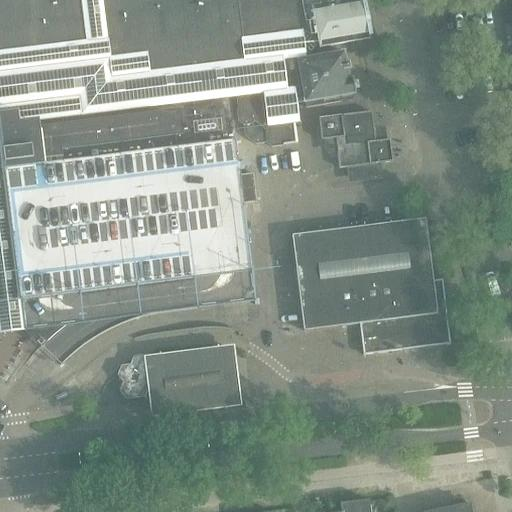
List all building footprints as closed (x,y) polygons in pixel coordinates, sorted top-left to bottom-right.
[(0,0),(0,43),(1,55),(30,52),(23,0),(0,0)] [(23,0),(30,52),(89,44),(83,0),(23,0)] [(99,0),(108,61),(146,57),(147,68),(159,66),(160,75),(234,66),(233,57),(245,55),(244,45),(242,45),(236,0),(99,0)] [(236,0),(242,45),(244,45),(281,40),(277,4),(276,0),(236,0)] [(276,0),(277,4),(301,1),(305,33),(297,34),(298,38),(306,37),(318,46),(311,7),(330,4),(329,0),(276,0)] [(311,7),(318,46),(319,49),(371,39),(368,23),(370,22),(369,16),(366,15),(363,0),(352,0),(330,4),(311,7)] [(277,4),(281,40),(298,38),(297,34),(305,33),(301,1),(277,4)] [(291,105),(298,104),(305,103),(306,109),(342,103),(341,97),(355,94),(353,80),(348,81),(343,53),(297,61),(299,69),(273,72),(275,92),(281,91),(291,99),(291,105)] [(261,127),(250,141),(255,145),(266,144),(271,148),(282,147),(283,145),(297,144),(294,113),(279,114),(269,107),(267,92),(251,94),(255,121),(261,127)] [(244,137),(250,141),(261,127),(255,121),(251,94),(236,96),(237,110),(236,111),(238,122),(243,126),(244,137)] [(5,137),(1,137),(5,169),(4,170),(21,301),(23,315),(24,332),(40,347),(41,348),(47,342),(55,335),(60,331),(64,327),(66,326),(82,324),(149,316),(198,310),(224,307),(255,303),(254,298),(250,261),(244,215),(243,207),(243,205),(256,204),(253,175),(240,177),(230,99),(230,95),(38,120),(37,120),(29,130),(29,131),(29,134),(20,135),(12,136),(5,137)] [(339,170),(380,165),(393,163),(390,141),(384,142),(383,133),(374,133),(371,113),(342,117),(342,116),(318,119),(321,141),(327,140),(328,149),(337,148),(339,170)] [(360,325),(363,356),(450,345),(442,281),(433,282),(425,220),(292,237),(303,332),(360,325)] [(242,412),(234,352),(145,363),(153,423),(242,412)] [(122,368),(118,377),(123,384),(120,392),(126,400),(144,397),(155,372),(143,357),(135,358),(131,366),(122,368)] [(369,511),(368,501),(339,505),(340,511),(369,511)] [(469,511),(469,505),(464,506),(463,503),(454,505),(454,508),(438,511),(469,511)]
